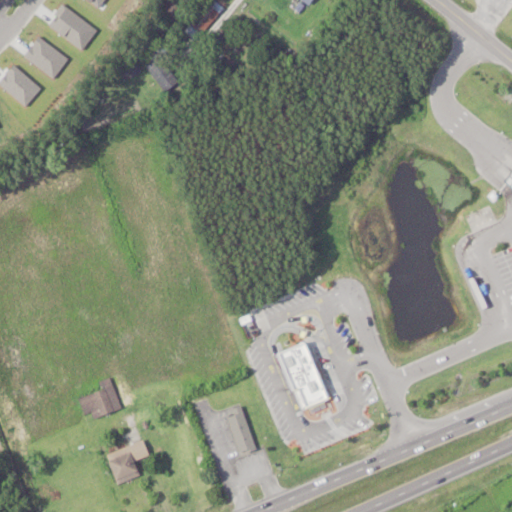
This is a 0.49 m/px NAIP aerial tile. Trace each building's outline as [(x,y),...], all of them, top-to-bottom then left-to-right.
[(213,0),(185,28),(195,37),(224,8),(216,0),(213,0)] [(166,92),(181,81),(162,55),(147,66),(166,92)] [(83,398),(91,420),(123,409),(112,377),(100,382),(103,391),(83,398)] [(242,454),(259,447),(244,407),(227,414),(242,454)] [(25,440),(24,427),(14,427),(15,440),(25,440)] [(108,454),(119,485),(143,476),(138,462),(153,456),(147,440),(108,454)]
